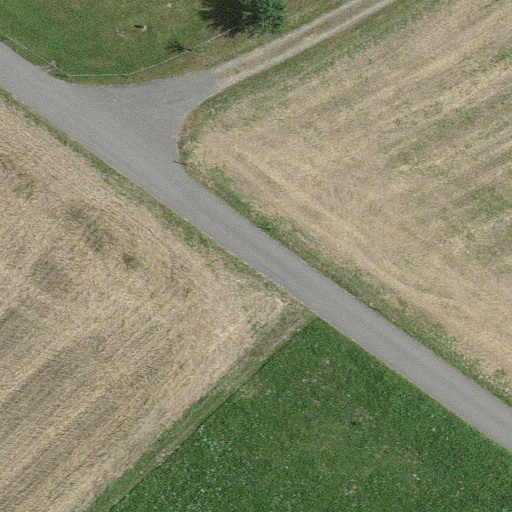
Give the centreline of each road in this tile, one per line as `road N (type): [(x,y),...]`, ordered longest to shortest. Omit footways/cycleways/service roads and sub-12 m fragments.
road 1 (unclassified): [(0,58),(511,435)]
road 2 (track): [(379,0),(178,97),(87,128)]
